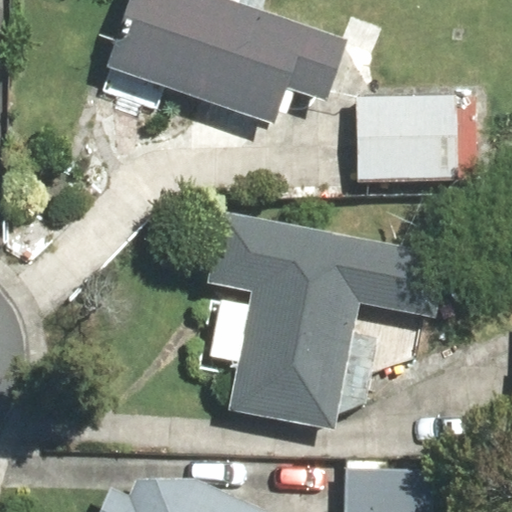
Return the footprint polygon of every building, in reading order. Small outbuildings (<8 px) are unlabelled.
[(167,97),(215,111),(205,147),(237,157),(248,121),(274,129),(285,92),(321,103),(340,39),(205,0),(126,0),(114,42),(103,79),(99,95),(116,100),(113,111),(140,119),(142,111),(162,117),(167,97)] [(456,182),(474,182),(473,100),(354,101),(354,189),(456,188),(456,182)] [(349,341),(353,314),(432,325),(442,255),(215,223),(205,293),(246,299),(244,308),(217,304),(209,365),(236,369),(229,417),(333,431),(337,406),(367,410),(376,345),(349,341)] [(340,467),(340,511),(467,511),(467,468),(340,467)] [(214,492),(173,482),(147,484),(121,496),(108,491),(97,511),(251,511),(250,511),(214,492)]
